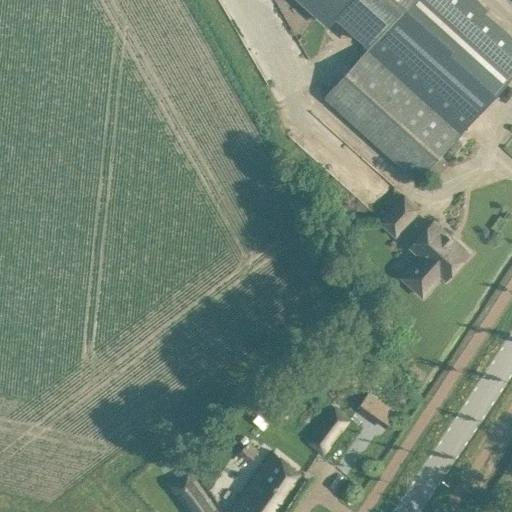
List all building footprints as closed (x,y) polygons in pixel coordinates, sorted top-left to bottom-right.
[(371,44),(325,95),(418,179),(511,75),(511,35),(472,0),(304,0),(333,25),(341,17),(371,44)] [(420,208),(405,194),(381,221),(396,235),(420,208)] [(423,295),(442,274),(447,278),(470,253),(434,220),(411,246),(421,256),(402,277),(423,295)] [(335,409),(309,442),(323,453),(348,420),(335,409)] [(247,461),(258,448),(247,439),(236,452),(247,461)] [(280,511),(305,476),(272,453),(253,479),(230,511),(280,511)] [(187,511),(213,511),(190,474),(172,486),(187,511)]
